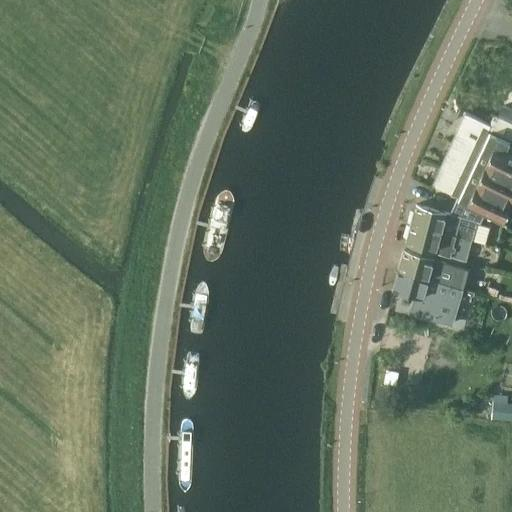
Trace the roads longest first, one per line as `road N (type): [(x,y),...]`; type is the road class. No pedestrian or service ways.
road 1 (tertiary): [(343,511),(349,372),(370,261),(479,0)]
road 2 (unclassified): [(154,511),(156,371),(186,204),(258,0)]
